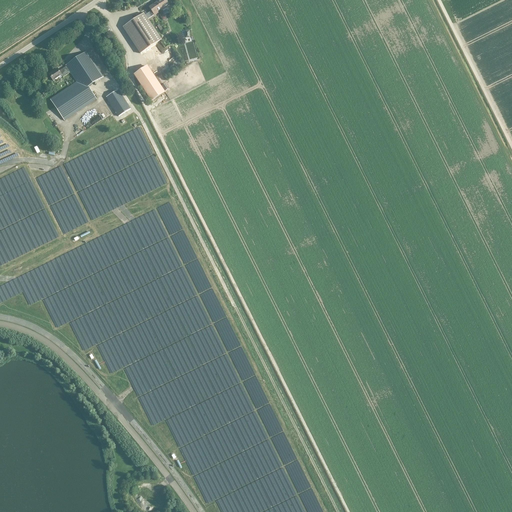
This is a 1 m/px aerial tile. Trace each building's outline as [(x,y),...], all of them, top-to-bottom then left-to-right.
[(169,5),(165,0),(158,0),(156,2),(157,3),(149,7),(152,11),(154,15),(158,13),(157,12),(161,9),(162,11),(169,5)] [(152,11),(145,15),(144,14),(123,28),(141,54),(161,40),(148,19),(154,15),(152,11)] [(109,25),(104,28),(108,35),(113,32),(109,25)] [(66,66),(66,67),(70,73),(76,82),(50,100),(64,121),(96,99),(88,87),(103,77),(86,52),(66,66)] [(70,73),(66,67),(59,72),(57,69),(49,75),(53,81),(61,76),(63,78),(70,73)] [(151,69),(137,78),(154,105),(168,97),(151,69)] [(118,117),(130,109),(118,90),(106,98),(118,117)]
